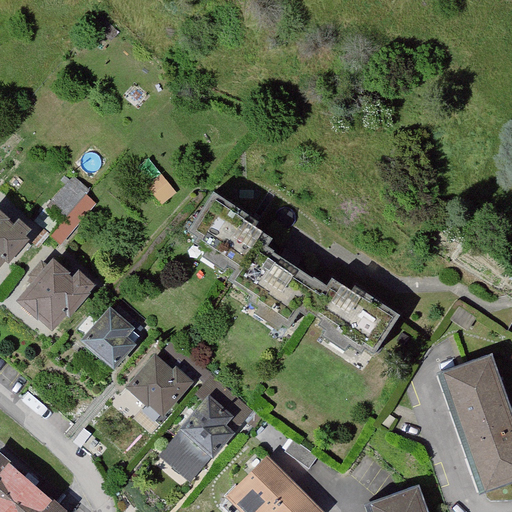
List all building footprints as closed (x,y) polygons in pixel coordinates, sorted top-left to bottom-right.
[(502,146),(448,125),(429,171),(483,193),(502,146)] [(89,196),(75,184),(52,210),(67,223),(89,196)] [(273,243),(216,205),(192,240),(244,274),(232,291),(291,330),(304,311),(375,359),(399,322),(339,282),(330,296),(266,254),(273,243)] [(17,234),(0,219),(0,276),(34,238),(23,228),(17,234)] [(74,286),(56,271),(24,308),(55,335),(92,291),(79,280),(74,286)] [(142,331),(111,310),(86,346),(117,367),(142,331)] [(511,411),(494,360),(439,379),(483,504),(511,494),(511,411)] [(191,389),(160,364),(136,394),(166,419),(191,389)] [(244,418),(214,394),(164,457),(194,481),(244,418)] [(58,511),(0,462),(0,511),(58,511)] [(313,511),(270,467),(232,504),(239,511),(313,511)] [(425,511),(420,498),(381,511),(425,511)]
